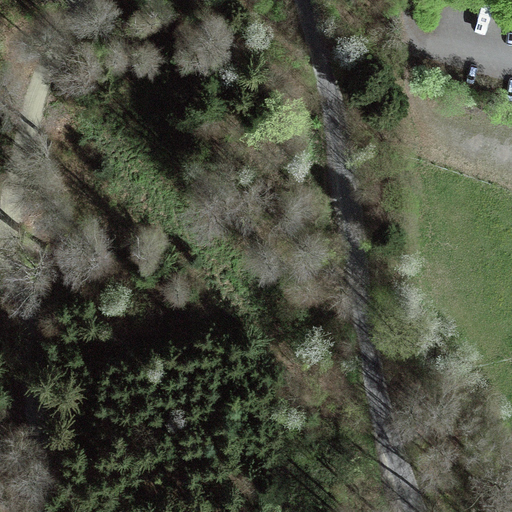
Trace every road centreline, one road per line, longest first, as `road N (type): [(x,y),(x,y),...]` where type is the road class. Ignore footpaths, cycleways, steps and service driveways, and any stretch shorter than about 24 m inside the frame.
road 1 (track): [(34,511),(30,277),(16,118),(38,62),(77,0)]
road 2 (unclassified): [(304,0),(385,399),(422,511)]
